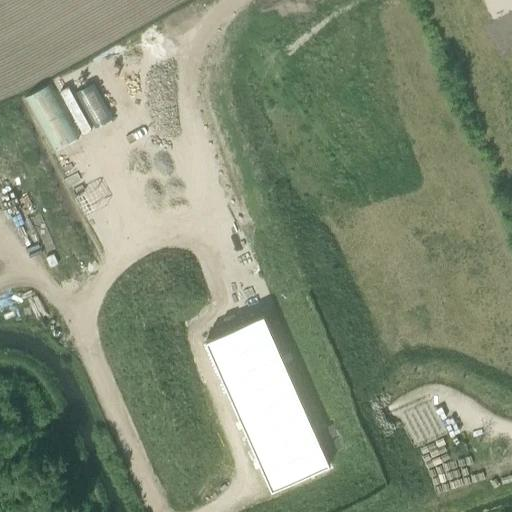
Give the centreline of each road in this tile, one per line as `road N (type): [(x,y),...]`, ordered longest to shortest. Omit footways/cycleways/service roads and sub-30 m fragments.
road 1 (track): [(155,511),(84,345),(85,317),(131,248),(194,222),(202,208),(189,80),(198,41),(231,0)]
road 2 (track): [(214,511),(243,488),(243,463),(198,350),(196,330),(225,305),(194,222)]
road 3 (track): [(0,365),(42,381),(98,511)]
